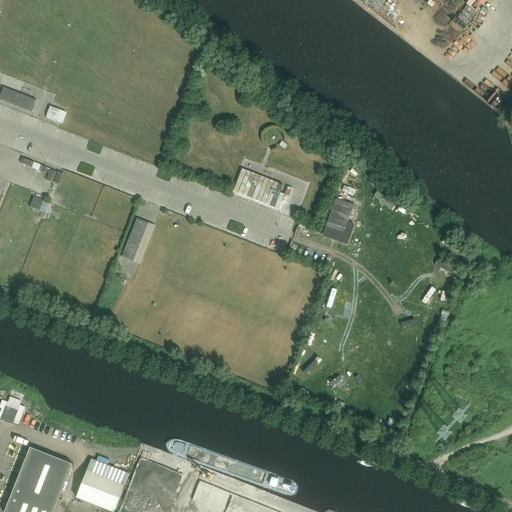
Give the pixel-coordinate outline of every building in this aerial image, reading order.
[(430,8),(422,20),(440,31),(448,19),(430,8)] [(511,71),(502,85),(511,93),(511,71)] [(0,99),(32,113),(37,102),(4,88),(0,97),(0,99)] [(53,105),(49,118),(66,123),(70,110),(53,105)] [(22,158),(20,163),(32,168),(34,162),(22,158)] [(242,168),(233,191),(279,209),(282,201),(286,203),(292,188),(288,186),(285,194),(280,192),(283,184),(242,168)] [(50,170),(46,179),(53,182),(57,173),(50,170)] [(34,197),(30,207),(39,211),(43,201),(34,197)] [(336,198),(326,227),(344,233),(354,205),(336,198)] [(139,213),(122,257),(133,262),(151,218),(139,213)] [(30,448),(4,511),(53,511),(72,464),(30,448)] [(114,511),(130,473),(92,458),(77,498),(113,511),(114,511)]
